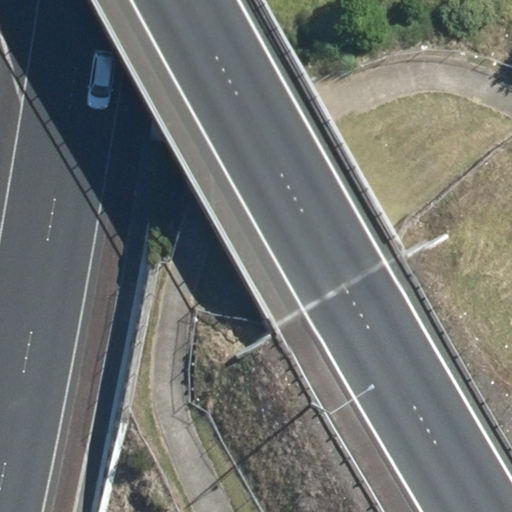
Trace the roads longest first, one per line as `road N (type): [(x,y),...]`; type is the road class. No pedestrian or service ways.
road 1 (motorway): [(479,511),(181,0)]
road 2 (motorway): [(87,0),(0,493)]
